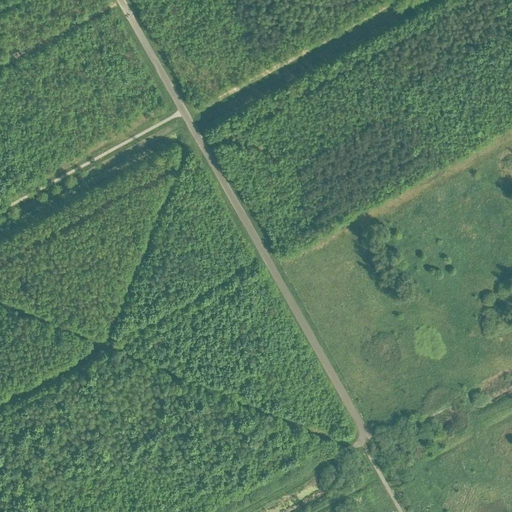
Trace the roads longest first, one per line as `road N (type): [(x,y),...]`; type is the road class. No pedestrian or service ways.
road 1 (unclassified): [(362,441),(119,0)]
road 2 (track): [(0,303),(352,444),(361,439)]
road 3 (track): [(0,399),(101,344),(196,136)]
road 4 (track): [(186,119),(393,0)]
road 5 (track): [(0,66),(119,0)]
